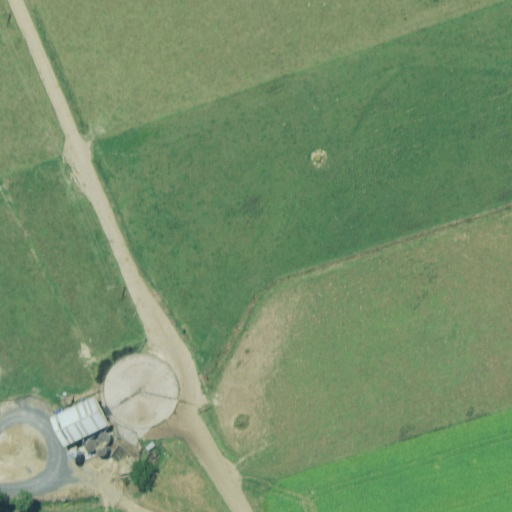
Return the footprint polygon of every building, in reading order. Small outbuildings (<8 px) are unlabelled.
[(115,425),(102,398),(59,419),(72,447),(115,425)] [(114,431),(102,437),(107,447),(119,440),(114,431)] [(99,438),(87,444),(91,452),(103,446),(99,438)] [(112,445),(98,450),(101,459),(115,454),(112,445)] [(84,447),(75,452),(80,462),(90,457),(84,447)]
